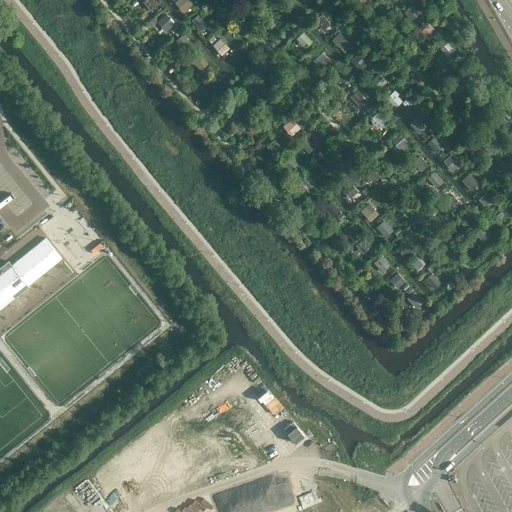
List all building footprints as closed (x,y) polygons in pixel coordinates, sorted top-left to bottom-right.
[(152,0),(144,0),(142,2),(151,11),(157,6),(152,0)] [(192,5),(187,0),(177,0),(175,3),(183,13),(192,5)] [(403,12),(412,21),(419,14),(411,5),(403,12)] [(395,6),(390,10),(393,14),(399,9),(395,6)] [(175,24),(166,14),(157,22),(166,32),(175,24)] [(191,21),(200,31),(207,25),(198,15),(191,21)] [(315,21),(323,30),(330,24),(322,15),(315,21)] [(420,31),(429,40),(437,33),(429,24),(420,31)] [(296,39),(305,49),(312,42),(303,32),(296,39)] [(331,41),(340,49),(348,42),(339,33),(331,41)] [(175,41),(184,52),(192,45),(183,34),(175,41)] [(212,45),(221,56),(230,48),(220,38),(212,45)] [(440,48),(448,58),(455,52),(446,42),(440,48)] [(308,51),(303,56),(307,60),(312,55),(308,51)] [(330,60),(322,52),(313,61),(321,69),(330,60)] [(368,62),(359,53),(350,61),(359,70),(368,62)] [(192,61),(200,71),(209,63),(200,54),(192,61)] [(333,64),(328,69),(331,73),(337,68),(333,64)] [(471,70),(462,78),(470,87),(473,84),(471,81),(471,79),(475,75),(471,70)] [(340,71),(333,76),(343,88),(349,82),(340,71)] [(386,82),(379,74),(371,82),(378,90),(386,82)] [(329,77),(324,82),(328,86),(333,81),(329,77)] [(246,85),(254,95),(262,88),(253,78),(246,85)] [(481,93),(489,102),(496,96),(487,87),(481,93)] [(368,101),(358,90),(350,97),(360,108),(368,101)] [(395,108),(402,101),(397,96),(399,94),(395,90),(386,99),(395,108)] [(243,104),(235,96),(226,105),(234,112),(243,104)] [(407,98),(402,103),(407,108),(412,104),(407,98)] [(264,105),(272,114),(279,108),(271,99),(264,105)] [(370,104),(365,108),(368,112),(373,107),(370,104)] [(499,114),(507,123),(511,117),(511,114),(506,107),(499,114)] [(246,109),(242,114),(246,118),(251,113),(246,109)] [(378,112),(370,118),(371,119),(371,121),(372,122),(373,124),(374,125),(376,126),(378,128),(380,128),(386,121),(378,112)] [(288,115),(283,120),(286,123),(291,118),(288,115)] [(245,123),(254,133),(262,126),(253,116),(245,123)] [(410,124),(419,134),(426,127),(417,117),(410,124)] [(283,127),(291,136),(300,128),(291,119),(283,127)] [(433,126),(428,131),(431,134),(436,129),(433,126)] [(392,141),(401,152),(410,144),(400,134),(392,141)] [(264,141),(273,150),(279,145),(271,135),(264,141)] [(299,144),(308,153),(315,147),(307,137),(299,144)] [(427,143),(435,153),(442,147),(434,137),(427,143)] [(449,143),(445,146),(450,151),(453,148),(449,143)] [(282,162),(292,173),(299,166),(290,155),(282,162)] [(413,162),(421,172),(428,166),(419,156),(413,162)] [(444,162),(452,171),(458,165),(450,156),(444,162)] [(318,165),(326,175),(334,167),(326,158),(318,165)] [(427,178),(436,188),(443,182),(434,172),(427,178)] [(461,181),(470,190),(478,183),(469,174),(461,181)] [(316,185),(307,176),(300,183),(309,193),(316,185)] [(358,191),(350,183),(342,191),(350,199),(358,191)] [(444,197),(452,206),(459,200),(451,191),(444,197)] [(478,199),(487,208),(494,201),(486,192),(478,199)] [(501,199),(496,203),(499,207),(505,203),(501,199)] [(323,208),(332,218),(340,210),(331,201),(323,208)] [(361,211),(370,221),(378,214),(368,204),(361,211)] [(495,217),(504,227),(511,221),(502,211),(495,217)] [(469,212),(462,219),(468,225),(475,219),(469,212)] [(348,236),(356,228),(347,219),(340,227),(348,236)] [(376,227),(385,237),(393,230),(384,220),(376,227)] [(482,226),(474,233),(482,242),(490,235),(482,226)] [(0,308),(63,258),(46,236),(12,264),(9,261),(0,268),(0,308)] [(357,244),(366,254),(373,247),(364,238),(357,244)] [(393,246),(401,255),(409,248),(401,239),(393,246)] [(373,263),(382,272),(390,265),(381,256),(373,263)] [(425,264),(418,256),(410,263),(417,271),(425,264)] [(406,281),(398,273),(389,280),(397,289),(406,281)] [(425,280),(433,289),(440,283),(431,274),(425,280)] [(424,302),(411,287),(405,292),(409,296),(407,298),(416,309),(424,302)] [(72,511),(64,500),(46,511),(72,511)]
